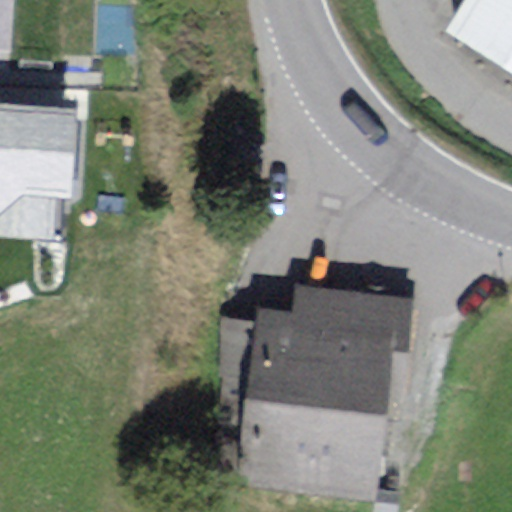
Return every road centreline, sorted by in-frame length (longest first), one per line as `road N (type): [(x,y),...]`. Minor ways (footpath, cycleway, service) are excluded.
road 1 (tertiary): [(511,222),(409,166),(330,97),(279,0)]
road 2 (track): [(392,0),(398,34),(454,93),(511,129)]
